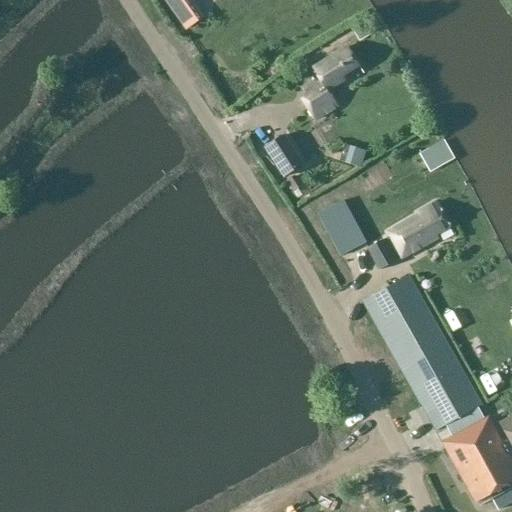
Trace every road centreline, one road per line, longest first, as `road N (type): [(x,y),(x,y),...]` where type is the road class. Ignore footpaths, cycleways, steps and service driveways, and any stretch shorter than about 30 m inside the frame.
road 1 (unclassified): [(426,511),(286,240),(126,0)]
road 2 (track): [(394,445),(253,511)]
